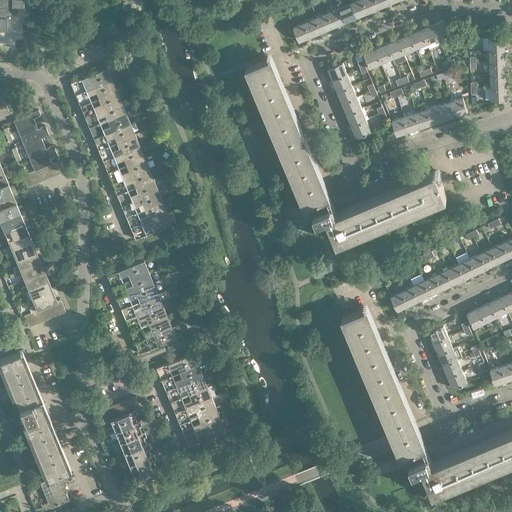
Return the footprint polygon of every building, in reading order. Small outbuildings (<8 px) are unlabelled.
[(0,0),(0,26),(6,26),(11,26),(11,4),(23,4),(22,0),(0,0)] [(364,0),(353,0),(351,1),(357,16),(369,11),(364,0)] [(377,0),(364,0),(369,11),(381,6),(377,0)] [(351,1),(339,6),(346,21),(357,16),(351,1)] [(339,6),(328,11),(334,26),(346,21),(339,6)] [(252,14),(256,23),(263,21),(259,11),(252,14)] [(328,11),(316,16),(322,31),(334,26),(328,11)] [(316,16),(305,21),(311,35),(322,31),(316,16)] [(444,18),(432,23),(438,38),(450,33),(444,18)] [(305,21),(293,25),(300,40),(311,35),(305,21)] [(432,23),(421,28),(427,43),(438,38),(432,23)] [(421,28),(409,33),(416,47),(427,43),(421,28)] [(409,33),(398,37),(404,52),(416,47),(409,33)] [(504,36),(489,36),(489,49),(505,48),(504,36)] [(398,37),(387,42),(393,57),(404,52),(398,37)] [(387,42),(375,47),(381,62),(393,57),(387,42)] [(375,47),(364,52),(370,67),(381,62),(375,47)] [(505,48),(489,49),(490,61),(505,61),(505,48)] [(272,55),(248,66),(246,67),(305,207),(311,204),(317,218),(326,215),(338,242),(384,222),(447,196),(436,169),(337,211),(335,207),(338,206),(332,194),(330,195),(272,55)] [(343,61),(328,67),(333,79),(348,73),(343,61)] [(505,61),(490,61),(490,74),(506,73),(505,61)] [(107,66),(70,81),(75,94),(112,78),(107,66)] [(351,71),(333,79),(338,90),(352,84),(355,83),(353,80),(355,80),(351,71)] [(506,73),(490,74),(491,86),(507,85),(506,73)] [(112,78),(75,94),(79,104),(116,89),(112,78)] [(352,84),(338,90),(343,102),(357,95),(352,84)] [(507,85),(491,86),(491,99),(507,98),(507,85)] [(116,89),(79,104),(84,115),(121,100),(116,89)] [(357,95),(343,102),(348,113),(362,107),(357,95)] [(463,95),(463,96),(451,99),(456,115),(468,111),(463,96),(463,95)] [(451,99),(439,103),(444,118),(456,115),(451,99)] [(121,100),(84,115),(89,127),(126,111),(121,100)] [(439,103),(427,107),(432,122),(444,118),(439,103)] [(7,107),(0,109),(0,115),(9,112),(7,107)] [(362,107),(348,113),(352,125),(367,119),(362,107)] [(427,107),(416,111),(421,126),(432,122),(427,107)] [(38,109),(13,119),(17,130),(35,122),(33,117),(40,114),(38,109)] [(126,111),(89,127),(93,138),(130,123),(126,111)] [(416,111),(404,115),(409,130),(421,126),(416,111)] [(404,115),(392,119),(397,134),(409,130),(404,115)] [(367,119),(352,125),(357,136),(372,130),(367,119)] [(35,122),(17,130),(21,140),(47,129),(45,124),(37,127),(35,122)] [(130,123),(93,138),(98,149),(135,133),(130,123)] [(47,129),(21,140),(25,149),(43,142),(41,137),(48,134),(47,129)] [(135,133),(98,149),(103,160),(140,145),(135,133)] [(43,142),(25,149),(30,160),(55,149),(53,144),(46,147),(43,142)] [(140,145),(103,160),(107,171),(144,156),(140,145)] [(55,149),(30,160),(34,170),(38,168),(43,166),(49,163),(52,162),(49,157),(57,154),(55,149)] [(144,156),(107,171),(112,183),(149,167),(144,156)] [(59,159),(54,161),(59,173),(64,171),(59,159)] [(52,162),(49,163),(54,175),(59,173),(54,161),(52,162)] [(49,163),(43,166),(48,177),(54,175),(49,163)] [(43,166),(38,168),(43,179),(48,177),(43,166)] [(149,167),(112,183),(117,194),(153,179),(149,167)] [(34,170),(33,170),(38,182),(43,179),(38,168),(34,170)] [(7,169),(0,172),(0,183),(7,181),(5,174),(9,173),(7,169)] [(33,170),(28,172),(33,184),(38,182),(33,170)] [(28,172),(26,173),(22,174),(27,186),(33,184),(28,172)] [(153,179),(117,194),(121,205),(158,189),(153,179)] [(7,181),(0,183),(0,195),(15,189),(14,185),(10,187),(7,181)] [(15,189),(0,195),(0,207),(16,201),(13,194),(17,193),(15,189)] [(158,189),(121,205),(126,216),(163,201),(158,189)] [(16,201),(0,207),(0,218),(23,209),(22,205),(18,207),(16,201)] [(163,201),(126,216),(130,227),(167,212),(163,201)] [(0,218),(0,230),(24,221),(21,214),(25,213),(23,209),(0,218)] [(135,238),(146,233),(153,230),(172,223),(167,212),(130,227),(135,238)] [(499,217),(493,220),(496,225),(501,223),(499,217)] [(493,220),(488,222),(490,228),(496,225),(493,220)] [(24,221),(0,230),(0,234),(5,233),(7,239),(32,229),(30,225),(26,226),(24,221)] [(476,228),(471,231),(474,236),(479,233),(476,228)] [(4,248),(6,251),(32,240),(29,234),(33,233),(32,229),(7,239),(10,245),(4,248)] [(511,236),(503,241),(510,255),(511,254),(511,236)] [(32,240),(6,251),(7,255),(13,253),(15,259),(40,249),(38,245),(35,246),(32,240)] [(503,241),(492,246),(499,260),(510,255),(503,241)] [(492,246),(481,252),(488,266),(499,260),(492,246)] [(434,255),(440,253),(437,247),(433,249),(431,250),(434,255)] [(40,249),(15,259),(18,265),(12,267),(14,271),(40,260),(38,254),(41,253),(40,249)] [(431,250),(426,252),(428,258),(434,255),(431,250)] [(466,251),(455,256),(458,262),(465,277),(477,271),(470,257),(469,257),(466,251)] [(481,252),(470,257),(477,271),(488,266),(481,252)] [(143,258),(107,273),(112,286),(148,270),(143,258)] [(40,260),(14,271),(16,275),(21,273),(24,279),(48,269),(46,265),(43,266),(40,260)] [(458,262),(447,268),(454,282),(465,277),(458,262)] [(403,263),(398,266),(401,271),(406,269),(403,263)] [(447,268),(446,265),(442,267),(443,270),(436,273),(443,288),(454,282),(447,268)] [(48,269),(24,279),(26,285),(21,287),(22,291),(28,289),(48,280),(46,274),(50,272),(48,269)] [(148,270),(112,286),(116,297),(153,281),(148,270)] [(387,271),(381,274),(383,280),(389,277),(387,271)] [(432,275),(424,279),(431,293),(443,288),(436,273),(435,271),(431,273),(432,275)] [(421,272),(410,278),(413,284),(420,298),(431,293),(424,279),(421,272)] [(48,280),(28,289),(32,299),(56,289),(55,285),(51,286),(48,280)] [(153,281),(116,297),(121,308),(158,293),(153,281)] [(413,284),(402,290),(409,304),(420,298),(413,284)] [(56,289),(32,299),(34,305),(29,308),(31,311),(34,310),(39,308),(44,305),(50,303),(55,301),(57,300),(54,294),(58,292),(56,289)] [(402,290),(391,295),(398,309),(409,304),(402,290)] [(511,290),(501,295),(508,310),(511,307),(511,290)] [(158,293),(121,308),(125,319),(162,304),(158,293)] [(501,295),(489,301),(496,315),(508,310),(501,295)] [(57,300),(55,301),(60,313),(65,310),(60,299),(57,300)] [(55,301),(50,303),(55,315),(60,313),(55,301)] [(489,301),(478,306),(485,320),(496,315),(489,301)] [(50,303),(44,305),(49,317),(55,315),(50,303)] [(162,304),(125,319),(130,330),(167,315),(162,304)] [(44,305),(39,308),(44,319),(49,317),(44,305)] [(344,315),(343,316),(394,436),(402,457),(407,455),(413,469),(422,465),(434,492),(511,459),(511,427),(433,461),(431,458),(434,456),(429,445),(426,446),(418,427),(368,306),(365,307),(344,315)] [(478,306),(467,311),(474,326),(485,320),(478,306)] [(39,308),(34,310),(39,321),(44,319),(39,308)] [(31,311),(29,312),(34,323),(39,321),(34,310),(31,311)] [(29,312),(24,314),(28,326),(34,323),(29,312)] [(167,315),(130,330),(135,342),(171,326),(167,315)] [(429,329),(429,330),(434,341),(448,335),(444,323),(429,329)] [(171,326),(135,342),(139,352),(150,348),(157,345),(176,337),(171,326)] [(448,335),(434,341),(438,352),(453,346),(448,335)] [(471,346),(473,351),(479,349),(477,343),(471,346)] [(453,346),(438,352),(443,364),(458,358),(453,346)] [(479,349),(473,351),(476,357),(481,354),(479,349)] [(21,350),(0,358),(0,363),(47,476),(58,472),(70,467),(21,350)] [(193,351),(156,367),(161,379),(198,363),(193,351)] [(458,358),(443,364),(448,375),(463,369),(458,358)] [(511,360),(502,364),(507,379),(511,377),(511,360)] [(198,363),(161,379),(165,390),(202,374),(198,363)] [(502,364),(490,368),(495,383),(507,379),(502,364)] [(463,369),(448,375),(453,387),(468,381),(463,369)] [(202,374),(165,390),(170,401),(207,386),(202,374)] [(207,386),(170,401),(174,412),(211,397),(207,386)] [(134,395),(129,397),(134,409),(135,409),(139,407),(134,395)] [(129,397),(124,399),(129,411),(134,409),(129,397)] [(211,397),(174,412),(179,423),(216,408),(211,397)] [(124,399),(118,401),(124,413),(129,411),(124,399)] [(118,401),(113,404),(118,416),(124,413),(118,401)] [(113,404),(108,406),(113,418),(118,416),(113,404)] [(108,406),(103,408),(108,420),(110,419),(113,418),(108,406)] [(103,408),(98,410),(103,422),(108,420),(103,408)] [(216,408),(179,423),(183,434),(221,419),(216,408)] [(105,429),(107,434),(114,431),(114,430),(137,421),(136,420),(134,414),(137,413),(135,409),(134,409),(129,411),(124,413),(118,416),(113,418),(110,419),(112,426),(105,429)] [(117,437),(110,440),(112,445),(119,442),(119,441),(141,432),(141,431),(138,425),(141,424),(139,419),(136,420),(137,421),(114,430),(114,431),(117,437)] [(221,419),(183,434),(188,445),(199,441),(197,435),(204,432),(206,438),(225,430),(221,419)] [(115,451),(117,456),(124,453),(123,452),(146,443),(143,436),(146,435),(144,430),(141,431),(141,432),(119,441),(119,442),(122,448),(115,451)] [(126,459),(119,462),(121,467),(128,464),(151,454),(150,454),(148,447),(150,446),(148,441),(146,443),(123,452),(124,453),(126,459)] [(131,470),(124,473),(126,478),(155,466),(152,458),(155,457),(153,452),(150,454),(151,454),(128,464),(131,470)] [(58,472),(47,476),(48,478),(40,482),(48,502),(52,501),(54,505),(69,499),(64,487),(58,472)]
